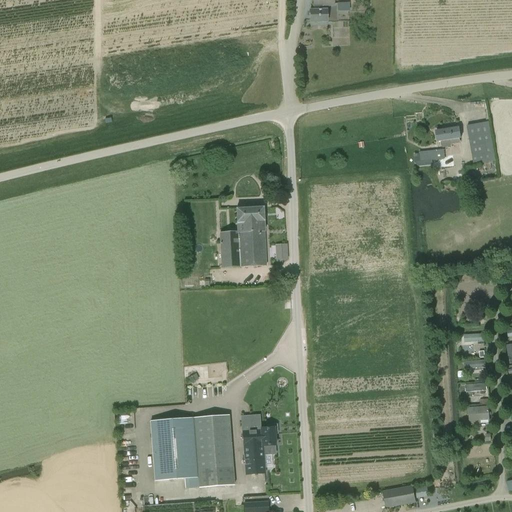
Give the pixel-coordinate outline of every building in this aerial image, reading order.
[(312,0),(313,10),(309,10),(309,24),(327,23),(326,10),(321,10),(321,7),(334,6),(333,0),(312,0)] [(337,3),(337,11),(349,11),(349,3),(337,3)] [(473,165),(494,162),(488,123),(467,126),(473,165)] [(460,144),(459,139),(461,138),(459,128),(435,131),(437,142),(441,142),(442,148),(451,147),(451,146),(460,144)] [(443,150),(418,153),(420,162),(444,159),(443,150)] [(236,210),(237,232),(219,233),(221,269),(266,267),(264,230),(263,208),(236,210)] [(459,302),(487,298),(484,281),(456,285),(459,302)] [(459,342),(483,341),(483,333),(459,334),(459,342)] [(486,366),(485,359),(465,362),(466,369),(486,366)] [(464,384),(465,391),(487,390),(487,383),(464,384)] [(468,425),(480,424),(480,419),(489,419),(488,406),(467,407),(468,425)] [(229,416),(194,419),(150,422),(155,481),(184,479),(185,489),(235,486),(229,416)] [(278,436),(277,425),(268,425),(268,429),(260,429),(242,431),(243,445),(245,475),(265,473),(263,455),(276,454),(275,446),(275,445),(275,437),(278,436)] [(491,445),(471,446),(472,460),(491,459),(491,445)] [(428,497),(428,492),(427,486),(415,488),(417,499),(428,497)] [(386,508),(416,503),(413,487),(383,492),(386,508)]
